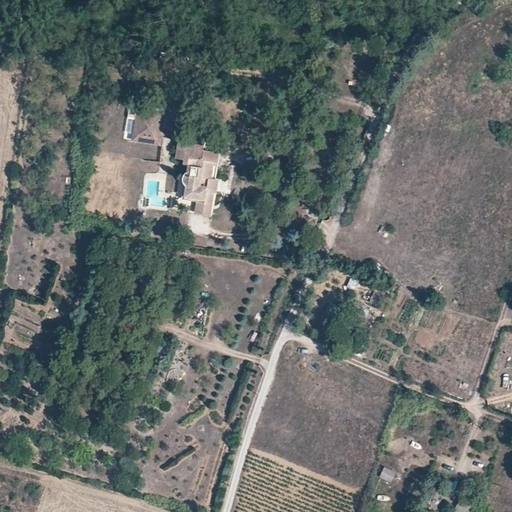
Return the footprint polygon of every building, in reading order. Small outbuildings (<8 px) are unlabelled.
[(157,140),(159,121),(163,122),(164,114),(137,110),(133,140),(140,141),(141,138),(157,140)] [(160,144),(163,122),(159,121),(157,140),(141,138),(140,141),(160,144)] [(215,179),(220,152),(203,149),(204,141),(196,140),(195,143),(178,140),(176,149),(185,151),(183,160),(182,163),(187,164),(186,172),(185,173),(185,174),(184,174),(184,175),(183,175),(183,176),(183,177),(183,178),(183,179),(183,180),(183,181),(183,182),(184,182),(184,183),(185,184),(183,197),(196,200),(214,203),(218,179),(215,179)] [(183,160),(185,151),(176,149),(174,158),(183,160)] [(211,216),(214,203),(196,200),(194,213),(211,216)] [(347,287),(356,289),(358,280),(349,279),(347,287)] [(370,302),(379,307),(384,296),(374,291),(370,302)] [(331,303),(322,317),(330,322),(338,307),(331,303)] [(381,477),(391,481),(396,472),(385,467),(381,477)] [(458,500),(455,511),(470,511),(473,503),(458,500)]
